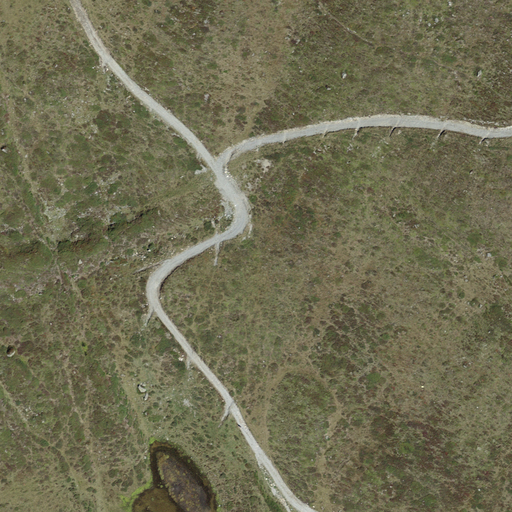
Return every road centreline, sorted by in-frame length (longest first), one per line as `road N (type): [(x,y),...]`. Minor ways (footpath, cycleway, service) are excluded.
road 1 (track): [(307,511),(166,307),(165,288),(180,271),(242,233),(248,222),(241,203),(197,141),(137,85),(78,0)]
road 2 (track): [(213,164),(265,140),(367,122),(511,132)]
